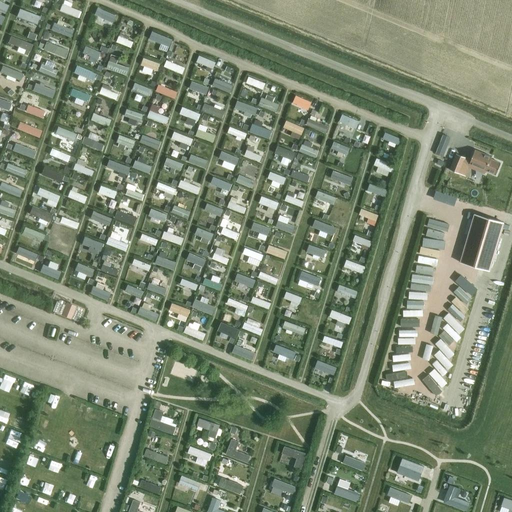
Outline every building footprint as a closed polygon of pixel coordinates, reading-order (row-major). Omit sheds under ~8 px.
[(79,10),(61,2),(58,9),(76,16),(79,10)] [(0,13),(6,15),(8,10),(0,6),(0,13)] [(38,14),(21,8),(18,16),(35,23),(38,14)] [(121,16),(101,8),(98,15),(118,23),(121,16)] [(73,29),(53,21),(51,25),(50,28),(70,36),(73,29)] [(113,32),(94,24),(91,31),(110,39),(113,32)] [(172,38),(152,30),(149,37),(169,46),(172,38)] [(137,41),(117,33),(114,41),(134,49),(137,41)] [(31,43),(9,34),(7,41),(29,49),(31,43)] [(46,43),(43,50),(65,59),(68,52),(46,43)] [(100,51),(85,44),(82,52),(102,60),(105,53),(100,51)] [(218,61),(198,53),(195,60),(215,68),(218,61)] [(162,64),(142,56),(139,63),(159,71),(162,64)] [(185,66),(166,58),(166,59),(164,62),(163,65),(182,74),(185,66)] [(128,68),(108,60),(105,67),(125,75),(128,68)] [(22,72),(1,63),(0,66),(0,71),(19,79),(22,72)] [(37,69),(55,77),(58,70),(40,63),(37,69)] [(97,74),(77,66),(74,73),(94,81),(97,74)] [(266,82),(246,74),(243,81),(263,90),(266,82)] [(234,85),(214,77),(211,84),(231,92),(234,85)] [(210,87),(190,79),(187,86),(207,94),(210,87)] [(153,89),(133,80),(130,88),(150,96),(153,89)] [(178,90),(158,82),(155,90),(175,98),(178,90)] [(36,85),(34,91),(50,97),(52,91),(36,85)] [(120,93),(101,85),(98,92),(118,100),(120,93)] [(90,94),(70,86),(67,93),(87,102),(90,94)] [(313,102),(293,94),(290,101),(310,109),(313,102)] [(281,105),(261,97),(258,104),(278,113),(281,105)] [(11,103),(0,98),(0,106),(9,110),(11,103)] [(256,106),(237,98),(234,105),(253,113),(256,106)] [(84,110),(64,102),(61,109),(81,118),(84,110)] [(225,110),(205,102),(202,109),(222,117),(225,110)] [(27,103),(24,110),(41,116),(44,110),(27,103)] [(201,112),(181,104),(178,111),(198,119),(201,112)] [(146,115),(126,107),(123,114),(143,122),(146,115)] [(169,116),(149,108),(146,115),(166,123),(169,116)] [(111,119),(91,111),(88,118),(108,126),(111,119)] [(361,120),(341,112),(338,119),(358,127),(361,120)] [(329,124),(309,116),(306,123),(326,131),(329,124)] [(305,127),(286,118),(283,126),(302,134),(305,127)] [(40,129),(20,121),(17,129),(37,137),(40,129)] [(76,133),(56,124),(53,132),(73,140),(76,133)] [(270,131),(253,124),(251,131),(268,137),(270,131)] [(246,132),(229,125),(227,131),(244,138),(246,132)] [(217,135),(197,126),(195,132),(194,134),(214,142),(217,135)] [(404,138),(384,129),(381,137),(401,145),(404,138)] [(193,139),(173,131),(170,138),(190,146),(193,139)] [(137,140),(117,132),(114,139),(134,147),(137,140)] [(103,142),(83,134),(80,141),(100,149),(103,142)] [(163,143),(143,134),(140,142),(160,150),(163,143)] [(351,146),(331,138),(328,145),(348,154),(351,146)] [(30,148),(15,142),(12,149),(28,155),(30,148)] [(320,151),(300,143),(297,150),(317,159),(320,151)] [(296,152),(277,144),(274,151),(293,159),(296,152)] [(70,154),(50,146),(47,153),(67,161),(70,154)] [(265,156),(246,147),(243,155),(262,163),(265,156)] [(241,157),(221,149),(218,156),(238,164),(241,157)] [(456,154),(450,169),(459,173),(462,165),(485,174),(486,171),(496,175),(501,163),(491,159),(492,157),(475,150),(470,161),(465,159),(465,158),(456,154)] [(209,161),(189,153),(187,158),(186,160),(206,169),(209,161)] [(186,163),(166,155),(163,162),(183,170),(186,163)] [(396,164),(376,156),(373,163),(393,172),(396,164)] [(130,167),(110,159),(107,166),(127,174),(130,167)] [(154,168),(134,160),(131,167),(151,175),(154,168)] [(365,169),(345,161),(342,168),(362,176),(365,169)] [(94,170),(74,162),(71,169),(91,177),(94,170)] [(345,171),(325,163),(322,171),(342,179),(345,171)] [(25,171),(8,164),(5,171),(22,178),(25,171)] [(63,173),(43,165),(40,172),(60,181),(63,173)] [(313,176),(293,168),(290,175),(310,184),(313,176)] [(289,179),(269,171),(266,178),(286,187),(289,179)] [(257,181),(238,173),(235,180),(255,188),(257,181)] [(233,183),(213,175),(210,182),(230,190),(233,183)] [(22,184),(2,176),(0,181),(0,183),(19,192),(22,184)] [(200,186),(181,178),(178,184),(178,185),(197,194),(200,186)] [(176,189),(156,181),(153,188),(173,197),(176,189)] [(389,189),(369,181),(366,188),(386,196),(389,189)] [(120,191),(100,183),(97,190),(117,199),(120,191)] [(58,194),(39,186),(36,193),(55,202),(58,194)] [(145,194),(125,186),(122,193),(142,201),(145,194)] [(88,196),(68,188),(65,195),(85,203),(88,196)] [(337,196),(317,188),(314,195),(334,204),(337,196)] [(281,202),(261,194),(258,201),(278,209),(281,202)] [(248,207),(228,199),(225,206),(245,214),(248,207)] [(225,209),(205,201),(202,208),(222,216),(225,209)] [(13,209),(0,204),(0,212),(11,216),(13,209)] [(193,213),(174,205),(171,212),(190,220),(193,213)] [(51,214),(31,206),(28,213),(48,221),(51,214)] [(168,214),(149,206),(146,213),(165,221),(168,214)] [(380,214),(360,206),(357,213),(377,221),(380,214)] [(111,216),(91,208),(88,215),(108,223),(111,216)] [(137,217),(118,209),(115,216),(134,224),(137,217)] [(407,244),(416,212),(411,211),(402,242),(407,244)] [(328,222),(308,214),(305,221),(325,229),(328,222)] [(475,214),(460,262),(490,271),(504,222),(475,214)] [(80,222),(62,216),(60,223),(77,230),(80,222)] [(297,226),(277,218),(274,225),(294,233),(297,226)] [(272,228),(253,220),(250,227),(269,235),(272,228)] [(223,227),(239,233),(241,226),(225,221),(223,227)] [(9,226),(0,222),(0,230),(6,233),(9,226)] [(217,233),(197,225),(194,232),(214,241),(217,233)] [(44,234),(24,226),(21,233),(41,241),(44,234)] [(184,238),(164,230),(161,237),(181,245),(184,238)] [(161,240),(141,231),(138,239),(158,247),(161,240)] [(374,240),(354,232),(351,239),(371,247),(374,240)] [(104,243),(85,234),(82,242),(101,250),(104,243)] [(128,243),(108,235),(105,242),(125,251),(128,243)] [(342,245),(322,237),(319,244),(339,252),(342,245)] [(69,248),(50,240),(47,247),(67,256),(69,248)] [(320,248),(300,240),(297,247),(317,255),(320,248)] [(288,252),(268,244),(265,251),(285,259),(288,252)] [(39,253),(20,245),(17,252),(36,260),(39,253)] [(217,254),(214,261),(226,267),(232,253),(216,245),(213,252),(217,254)] [(264,253),(244,245),(241,252),(261,260),(264,253)] [(208,259),(188,251),(185,258),(205,267),(208,259)] [(175,263),(156,255),(153,262),(172,270),(175,263)] [(153,265),(133,257),(130,264),(150,272),(153,265)] [(366,265),(346,257),(343,264),(363,273),(366,265)] [(97,269),(77,261),(74,268),(94,276),(97,269)] [(121,270),(101,262),(98,269),(118,277),(121,270)] [(61,272),(41,264),(38,271),(58,280),(61,272)] [(315,273),(296,265),(293,272),(312,280),(315,273)] [(208,266),(206,275),(216,277),(218,269),(208,266)] [(280,278),(260,269),(257,277),(277,285),(280,278)] [(256,279),(236,271),(233,278),(253,286),(256,279)] [(199,283),(179,275),(176,282),(196,290),(199,283)] [(224,283),(204,275),(201,283),(221,291),(224,283)] [(168,288),(148,280),(145,287),(165,295),(168,288)] [(146,291),(126,282),(123,290),(143,298),(146,291)] [(359,291),(339,282),(336,290),(356,298),(359,291)] [(112,294),(92,286),(90,293),(109,301),(112,294)] [(303,296),(286,289),(283,297),(301,304),(303,296)] [(272,302),(252,294),(249,301),(269,309),(272,302)] [(248,304),(229,296),(226,303),(245,311),(248,304)] [(214,306),(195,298),(192,305),(211,314),(214,306)] [(52,311),(79,322),(83,312),(74,309),(75,306),(66,302),(65,305),(56,301),(52,311)] [(191,309),(171,301),(168,308),(188,316),(191,309)] [(160,314),(140,306),(137,314),(157,322),(160,314)] [(352,316),(332,308),(329,315),(349,323),(352,316)] [(320,319),(300,311),(297,318),(317,326),(320,319)] [(303,327),(284,319),(281,326),(301,335),(303,327)] [(264,328),(244,320),(241,327),(261,335),(264,328)] [(240,329),(220,321),(217,328),(237,336),(240,329)] [(206,333),(186,325),(184,332),(203,340),(206,333)] [(344,341),(325,333),(322,340),(341,348),(344,341)] [(311,345),(291,337),(288,344),(308,352),(311,345)] [(295,352),(275,343),(273,351),(292,359),(295,352)] [(253,352),(234,344),(231,351),(250,360),(253,352)] [(337,367),(318,359),(315,366),(334,374),(337,367)] [(304,372),(284,364),(281,371),(301,379),(304,372)] [(1,379),(10,381),(13,369),(4,367),(1,379)] [(21,386),(29,389),(32,377),(24,375),(21,386)] [(69,402),(76,406),(82,393),(75,390),(69,402)] [(87,417),(91,405),(81,402),(77,414),(87,417)] [(1,403),(0,405),(0,413),(7,415),(10,405),(1,403)] [(23,422),(27,411),(17,407),(13,418),(23,422)] [(114,422),(115,408),(107,408),(106,422),(114,422)] [(155,409),(148,426),(173,435),(176,427),(160,421),(163,412),(155,409)] [(120,426),(125,414),(119,412),(114,423),(120,426)] [(219,425),(199,418),(197,425),(210,430),(208,436),(215,438),(219,425)] [(9,423),(8,433),(20,435),(22,424),(9,423)] [(225,454),(247,463),(250,456),(235,450),(239,441),(231,439),(225,454)] [(74,442),(70,456),(76,457),(79,444),(74,442)] [(211,451),(190,445),(188,453),(208,460),(211,451)] [(306,454),(284,446),(282,453),(296,458),(293,466),(301,469),(306,454)] [(29,448),(29,459),(40,459),(40,448),(29,448)] [(166,454),(145,448),(143,456),(163,463),(166,454)] [(113,453),(103,450),(99,461),(110,464),(113,453)] [(0,465),(9,469),(13,459),(3,455),(0,462),(0,465)] [(367,464),(345,455),(342,463),(364,472),(367,464)] [(425,468),(402,460),(399,468),(422,476),(425,468)] [(202,481),(182,474),(179,482),(200,489),(202,481)] [(242,483),(222,476),(219,485),(240,491),(242,483)] [(295,484),(275,477),(272,486),(292,492),(295,484)] [(161,485),(141,479),(138,487),(158,494),(161,485)] [(360,494),(337,485),(334,493),(357,502),(360,494)] [(413,495),(391,486),(388,494),(410,503),(413,495)] [(470,503),(448,494),(445,502),(467,511),(470,503)] [(206,511),(227,511),(218,508),(221,499),(212,496),(206,511)] [(511,498),(505,496),(502,504),(511,508),(511,498)] [(127,511),(141,511),(137,510),(140,502),(132,500),(127,511)]
